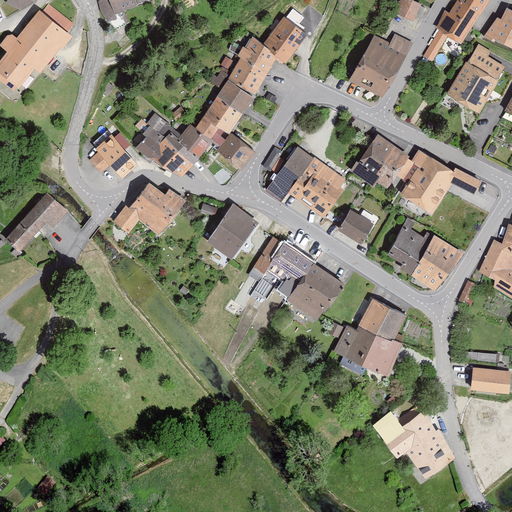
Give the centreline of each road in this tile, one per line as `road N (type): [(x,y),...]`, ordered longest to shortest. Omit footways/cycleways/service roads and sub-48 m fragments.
road 1 (residential): [(88,0),(99,48),(73,149),(78,186),(106,209),(146,176),(245,194)]
road 2 (residential): [(245,194),(440,308)]
road 3 (residential): [(489,511),(453,420),(440,308)]
road 4 (unclassified): [(84,238),(53,325),(0,422)]
road 5 (residential): [(376,116),(305,91),(245,194)]
road 6 (residential): [(511,184),(376,116)]
road 7 (residential): [(440,308),(511,189)]
road 8 (residential): [(376,116),(446,0)]
